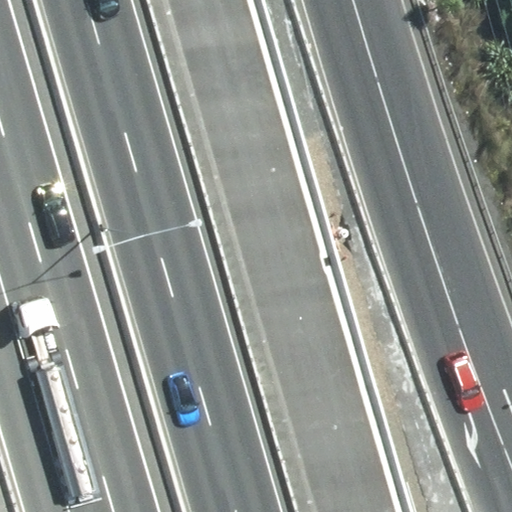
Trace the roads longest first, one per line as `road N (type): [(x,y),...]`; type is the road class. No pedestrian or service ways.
road 1 (motorway): [(122,0),(275,511)]
road 2 (motorway): [(333,0),(371,201),(474,511)]
road 3 (motorway): [(361,0),(392,54),(511,396)]
road 4 (motorway): [(97,511),(0,186)]
